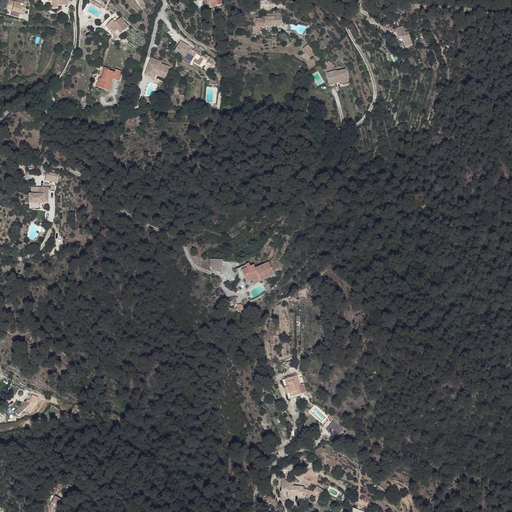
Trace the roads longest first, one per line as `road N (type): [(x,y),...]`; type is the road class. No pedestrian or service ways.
road 1 (residential): [(34,98),(48,114),(47,162),(103,187),(126,213),(173,236),(201,270)]
road 2 (residential): [(356,125),(372,108),(371,73),(324,0)]
